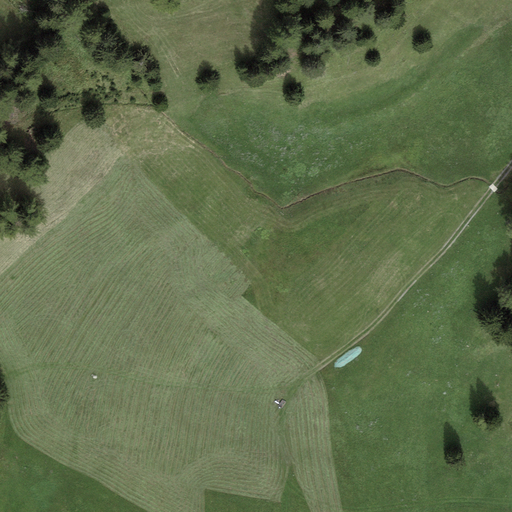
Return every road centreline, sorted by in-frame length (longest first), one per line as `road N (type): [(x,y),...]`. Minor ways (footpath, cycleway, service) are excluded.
road 1 (track): [(291,389),(386,313),(511,161)]
road 2 (track): [(0,367),(291,389)]
road 3 (track): [(291,389),(281,431),(282,511)]
